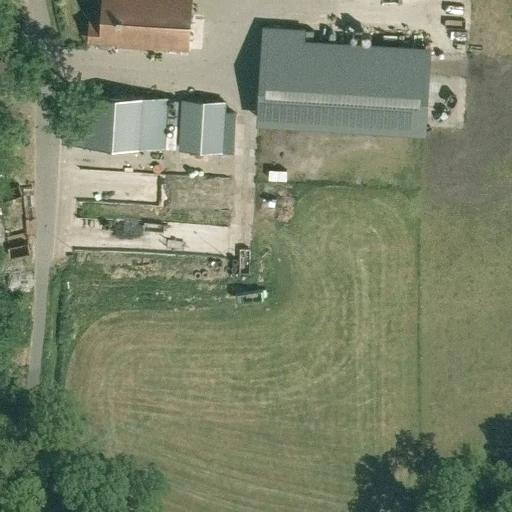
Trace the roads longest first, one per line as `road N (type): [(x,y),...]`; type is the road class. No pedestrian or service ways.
road 1 (track): [(44,154),(25,473),(38,511)]
road 2 (unclassified): [(44,154),(47,60),(35,0)]
